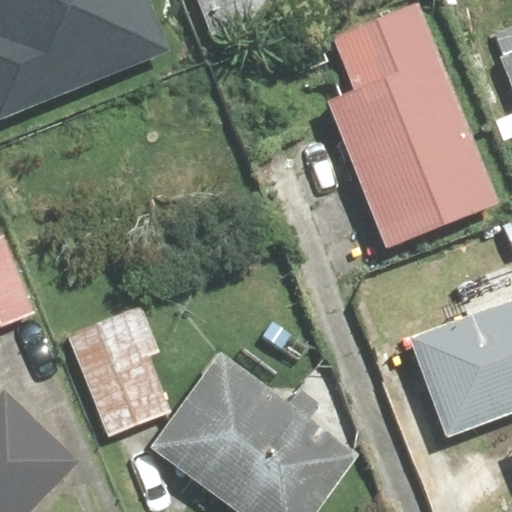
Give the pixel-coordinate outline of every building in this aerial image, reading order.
[(0,0),(0,118),(161,48),(139,0),(0,0)] [(280,0),(179,0),(196,42),(283,6),(280,0)] [(511,198),(431,0),(410,0),(330,33),(353,90),(333,99),(396,253),(511,205),(511,198)] [(511,43),(494,51),(511,94),(511,43)] [(11,227),(0,231),(0,327),(43,312),(11,227)] [(511,285),(410,326),(457,439),(511,416),(511,285)] [(139,302),(68,327),(106,433),(176,408),(139,302)] [(227,347),(152,448),(238,511),(330,511),(373,455),(227,347)] [(12,383),(0,394),(0,511),(23,511),(82,454),(12,383)] [(511,490),(511,441),(493,449),(510,492),(511,490)]
